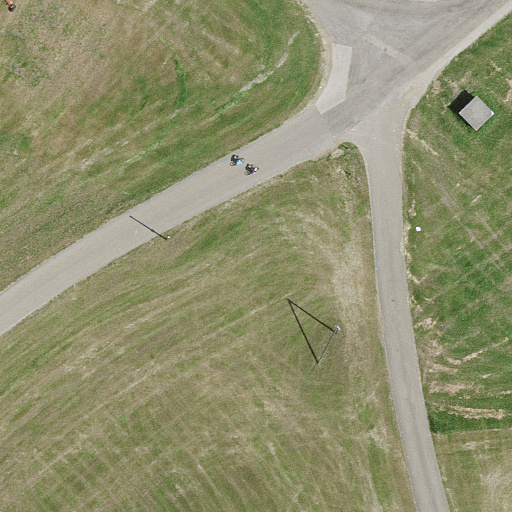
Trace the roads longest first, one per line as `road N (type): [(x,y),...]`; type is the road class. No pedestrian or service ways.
road 1 (unclassified): [(0,314),(59,270),(289,141),(392,60)]
road 2 (track): [(438,511),(421,461),(391,248),(392,60)]
